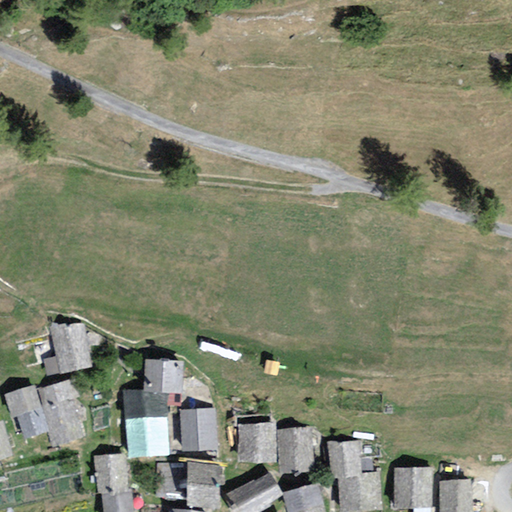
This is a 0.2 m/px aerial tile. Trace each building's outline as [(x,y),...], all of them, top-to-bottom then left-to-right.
[(81,325),(51,331),(60,372),(90,366),(81,325)] [(182,363),(147,361),(145,389),(180,391),(182,363)] [(73,381),(38,390),(53,445),(82,437),(71,398),(77,396),(73,381)] [(33,388),(6,397),(12,417),(17,416),(24,438),(47,431),(33,388)] [(164,391),(126,393),(129,456),(167,454),(164,391)] [(214,410),(181,412),(183,450),(215,449),(214,410)] [(2,424),(0,423),(0,458),(10,455),(2,424)] [(274,426),(240,426),(240,460),(273,461),(274,426)] [(309,429),(278,431),(281,472),(312,470),(309,429)] [(338,476),(359,474),(357,443),(329,445),(331,476),(338,476)] [(124,456),(95,459),(99,493),(102,493),(127,491),(124,456)] [(218,467),(158,465),(157,496),(218,506),(218,467)] [(431,470),(396,470),(396,506),(431,506),(431,470)] [(338,476),(341,511),(346,511),(380,510),(378,473),(359,474),(338,476)] [(254,482),(253,481),(226,497),(234,511),(258,511),(268,507),(267,505),(282,494),(270,474),(254,482)] [(470,511),(469,481),(440,482),(441,511),(470,511)] [(322,511),(317,487),(285,494),(288,511),(322,511)] [(127,491),(102,493),(103,511),(132,511),(130,490),(127,491)]
